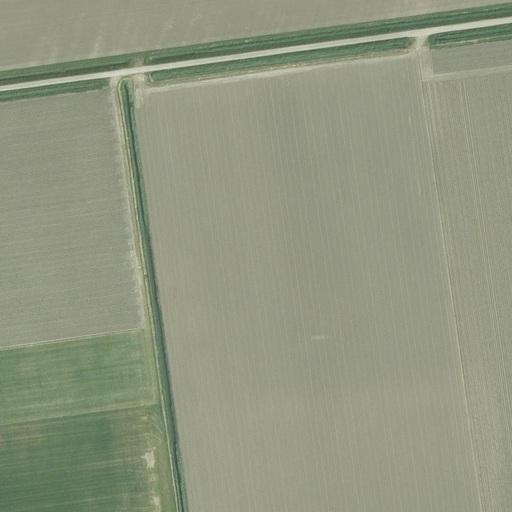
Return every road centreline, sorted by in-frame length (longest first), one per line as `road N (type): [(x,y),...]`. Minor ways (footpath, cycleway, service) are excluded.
road 1 (track): [(113,73),(171,511)]
road 2 (track): [(394,35),(0,88)]
